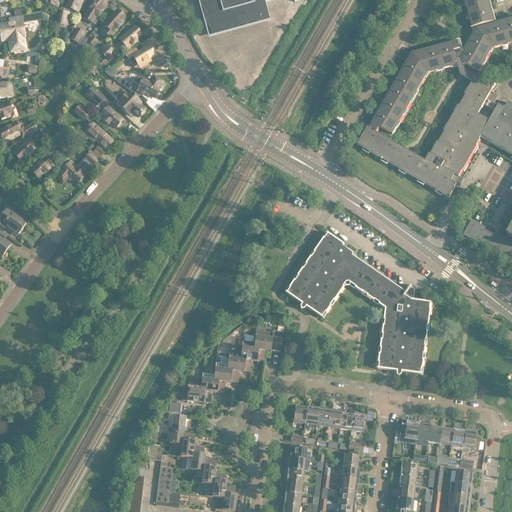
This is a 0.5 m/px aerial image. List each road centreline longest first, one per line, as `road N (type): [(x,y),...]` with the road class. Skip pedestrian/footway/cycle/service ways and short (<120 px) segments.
road 1 (tertiary): [(511,315),(319,172)]
road 2 (residential): [(59,229),(199,80)]
road 3 (residential): [(417,0),(319,172)]
road 4 (tertiary): [(319,172),(237,125),(199,80)]
road 5 (residential): [(257,511),(280,383)]
